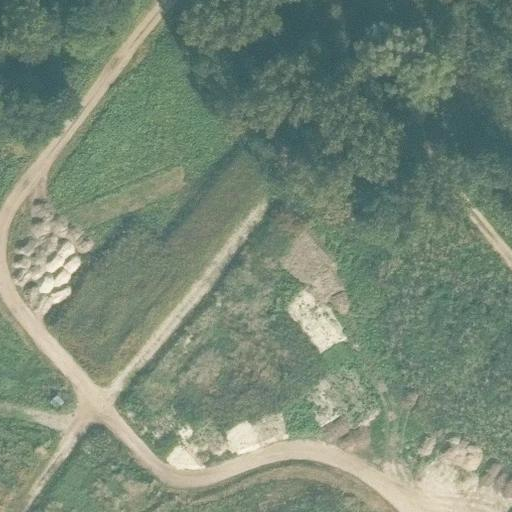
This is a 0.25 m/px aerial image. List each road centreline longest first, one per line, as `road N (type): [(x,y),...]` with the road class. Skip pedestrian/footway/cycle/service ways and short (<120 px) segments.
road 1 (track): [(420,511),(323,455),(271,455),(196,478),(160,472),(7,297),(0,276)]
road 2 (track): [(307,0),(511,262)]
road 3 (track): [(0,224),(166,0)]
